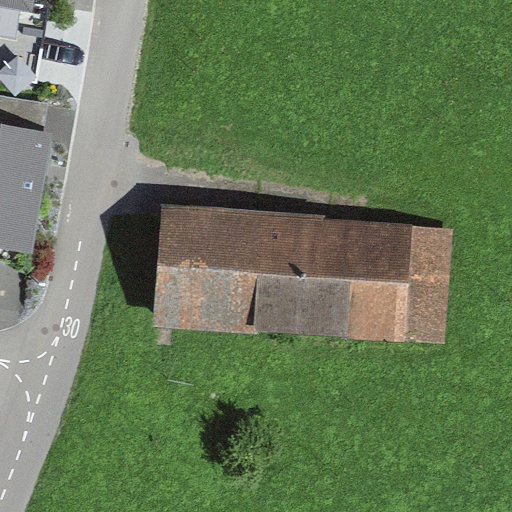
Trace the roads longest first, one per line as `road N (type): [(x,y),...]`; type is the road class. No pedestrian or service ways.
road 1 (residential): [(59,374),(84,268),(125,0)]
road 2 (residential): [(0,508),(59,374)]
